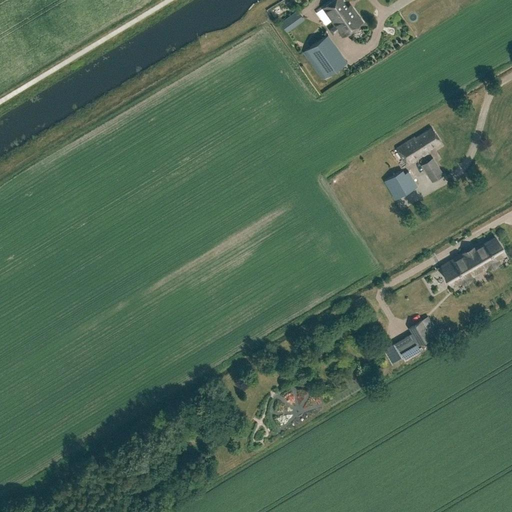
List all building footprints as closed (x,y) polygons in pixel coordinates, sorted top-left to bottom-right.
[(332,0),(322,7),(316,12),(325,25),(331,21),(345,11),(344,9),(347,7),(341,0),(332,0)] [(344,9),(345,11),(331,21),(342,37),(362,22),(352,7),(351,8),(349,6),(350,5),(347,7),(344,9)] [(281,23),(288,32),(305,20),(299,10),(281,23)] [(303,52),(322,79),(347,62),(328,35),(303,52)] [(415,136),(396,148),(407,164),(429,150),(428,149),(440,141),(431,128),(416,138),(415,136)] [(421,164),(431,182),(443,174),(433,157),(421,164)] [(403,170),(384,180),(395,199),(417,186),(411,177),(408,171),(405,173),(403,170)] [(488,268),(498,262),(496,258),(504,253),(495,237),(466,254),(465,253),(442,266),(453,286),(462,281),(463,283),(470,278),(469,276),(487,266),(488,268)] [(432,336),(422,320),(409,328),(419,344),(432,336)]
